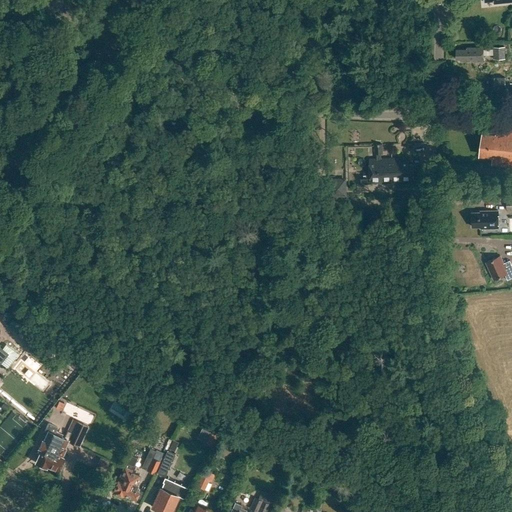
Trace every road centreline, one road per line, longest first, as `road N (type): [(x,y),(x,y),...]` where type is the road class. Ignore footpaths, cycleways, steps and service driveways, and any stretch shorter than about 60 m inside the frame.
road 1 (unclassified): [(503,511),(445,367),(435,321),(429,110)]
road 2 (unclassified): [(429,110),(378,116),(260,107),(127,45)]
road 3 (tertiary): [(0,205),(127,45)]
